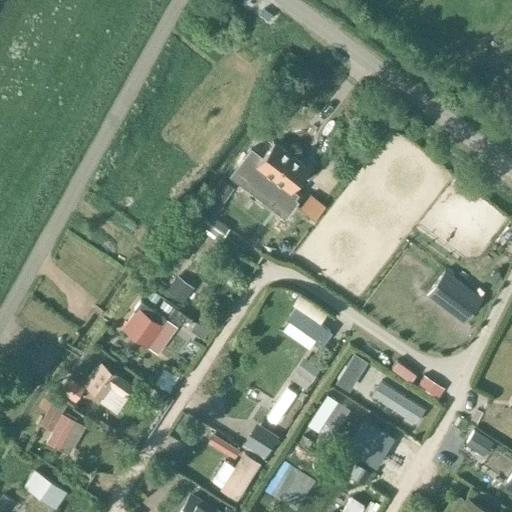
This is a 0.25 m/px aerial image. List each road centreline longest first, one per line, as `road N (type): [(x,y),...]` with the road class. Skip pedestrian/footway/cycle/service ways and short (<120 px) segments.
road 1 (residential): [(110,511),(268,273),(287,273),(458,388)]
road 2 (unclassified): [(0,329),(193,0)]
road 3 (unclassified): [(511,169),(283,0)]
road 4 (residential): [(392,511),(458,388)]
road 5 (residential): [(458,388),(511,277)]
